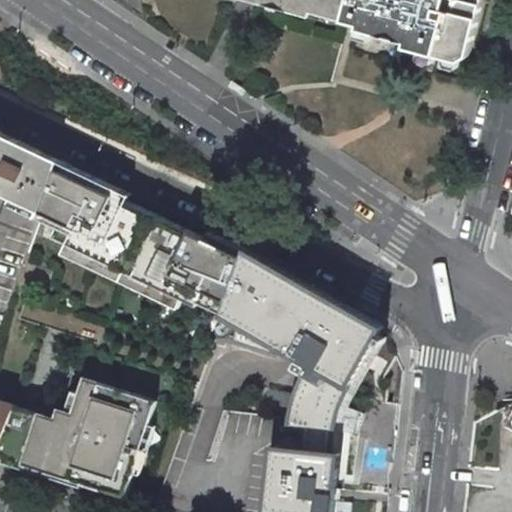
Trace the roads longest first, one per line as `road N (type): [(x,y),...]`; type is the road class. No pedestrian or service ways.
road 1 (secondary): [(34,0),(459,283)]
road 2 (residential): [(459,283),(418,294),(371,288),(0,109)]
road 3 (tertiary): [(429,511),(459,283)]
road 4 (tertiary): [(459,283),(511,81)]
